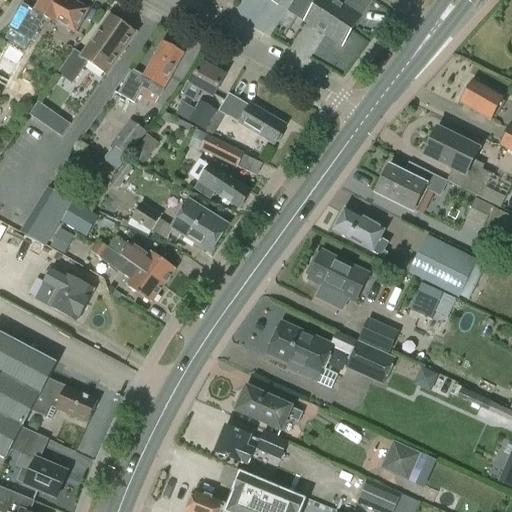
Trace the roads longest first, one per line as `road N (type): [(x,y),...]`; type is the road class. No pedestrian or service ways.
road 1 (secondary): [(122,511),(200,342),(370,113)]
road 2 (unclassified): [(370,113),(163,0)]
road 3 (secondary): [(370,113),(454,0)]
